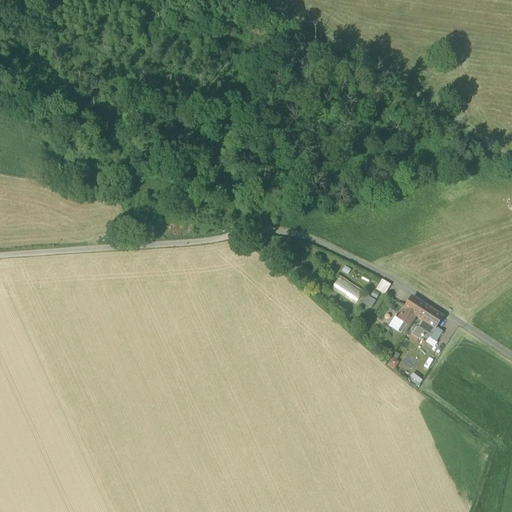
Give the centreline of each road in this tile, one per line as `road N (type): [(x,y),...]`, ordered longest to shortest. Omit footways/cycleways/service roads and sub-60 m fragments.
road 1 (unclassified): [(511,358),(403,285),(287,235),(242,232),(213,241),(0,255)]
road 2 (track): [(242,232),(216,209),(68,162),(45,139),(34,90),(50,0)]
